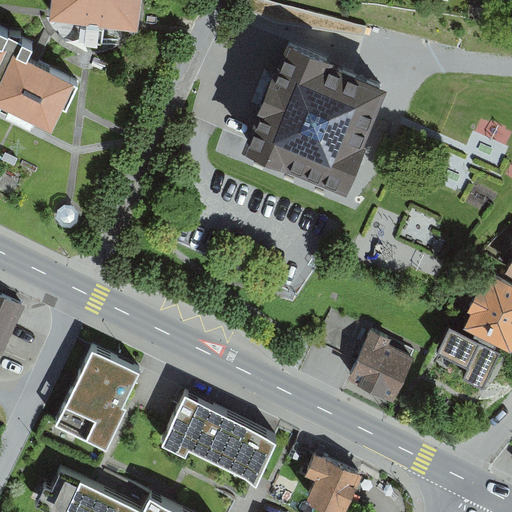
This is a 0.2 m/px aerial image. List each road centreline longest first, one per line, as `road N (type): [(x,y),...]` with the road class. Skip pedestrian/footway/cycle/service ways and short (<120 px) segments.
road 1 (secondary): [(468,481),(80,291)]
road 2 (residential): [(218,0),(80,291)]
road 3 (residential): [(80,291),(0,464)]
